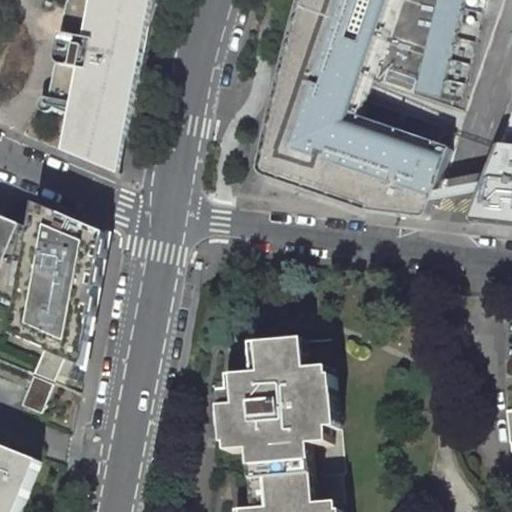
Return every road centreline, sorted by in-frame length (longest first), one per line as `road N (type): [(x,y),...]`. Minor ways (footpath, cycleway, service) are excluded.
road 1 (residential): [(511,260),(167,215)]
road 2 (tertiary): [(114,511),(167,215)]
road 3 (tertiary): [(167,215),(208,0)]
road 4 (residential): [(0,156),(167,215)]
